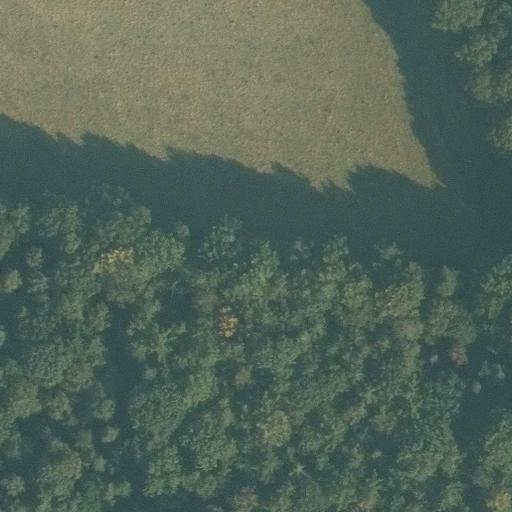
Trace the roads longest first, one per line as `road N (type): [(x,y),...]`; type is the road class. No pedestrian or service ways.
road 1 (track): [(74,194),(511,266)]
road 2 (track): [(0,97),(74,194)]
